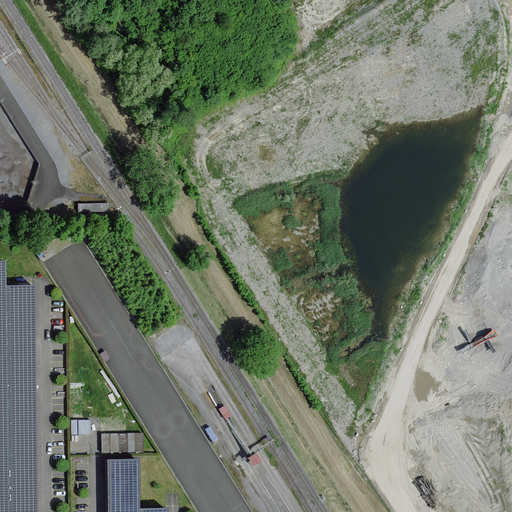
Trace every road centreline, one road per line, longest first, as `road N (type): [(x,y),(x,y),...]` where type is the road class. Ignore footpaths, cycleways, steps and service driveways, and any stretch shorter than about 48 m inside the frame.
road 1 (track): [(299,0),(309,69),(290,90),(230,122),(213,184),(223,229),(320,378)]
road 2 (track): [(405,511),(320,378)]
